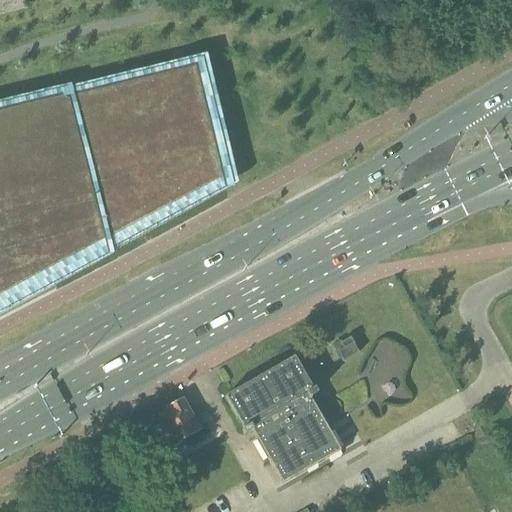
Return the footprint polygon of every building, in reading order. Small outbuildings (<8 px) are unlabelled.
[(0,0),(4,14),(15,11),(12,0),(0,0)] [(24,0),(12,0),(15,11),(27,8),(24,0)] [(218,195),(186,61),(69,89),(69,87),(0,103),(0,318),(2,317),(110,258),(109,254),(218,195)] [(358,355),(349,340),(335,348),(344,363),(358,355)] [(251,432),(281,485),(282,486),(339,453),(323,426),(327,423),(318,406),(313,409),(308,400),(316,396),(313,391),(312,392),(293,359),(223,399),(243,431),(242,432),(244,436),(251,432)] [(163,426),(148,435),(159,453),(198,431),(181,402),(167,410),(169,414),(159,419),(163,426)] [(484,511),(463,471),(389,511),(484,511)]
